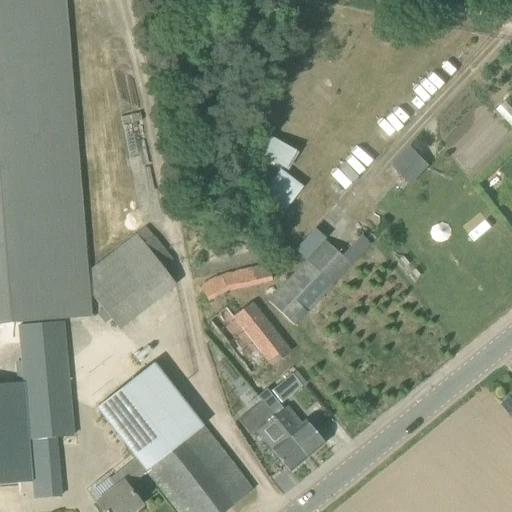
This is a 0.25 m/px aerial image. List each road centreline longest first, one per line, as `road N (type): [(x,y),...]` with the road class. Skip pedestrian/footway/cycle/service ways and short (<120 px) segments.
road 1 (tertiary): [(292,511),(511,336)]
road 2 (unknown): [(131,0),(184,264)]
road 3 (track): [(511,28),(394,0)]
